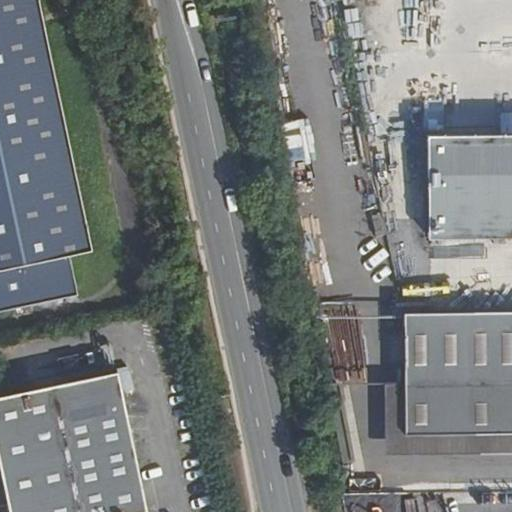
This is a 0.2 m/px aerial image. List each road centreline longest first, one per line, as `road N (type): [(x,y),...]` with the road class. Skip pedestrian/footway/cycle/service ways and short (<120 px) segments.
road 1 (unknown): [(299,0),(349,208),(384,438),(408,459),(511,458)]
road 2 (secondary): [(289,511),(199,77)]
road 3 (unknown): [(511,274),(434,270),(406,241),(396,90),(411,58),(431,58)]
road 4 (unknown): [(0,387),(115,355),(147,360),(181,511)]
